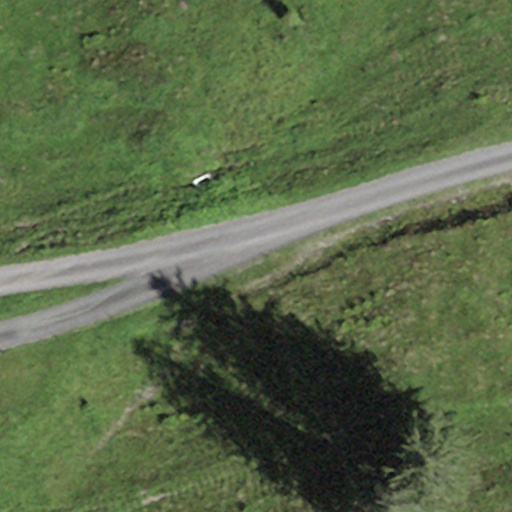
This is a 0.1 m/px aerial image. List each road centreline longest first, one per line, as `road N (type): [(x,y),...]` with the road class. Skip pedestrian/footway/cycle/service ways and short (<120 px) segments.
road 1 (track): [(194,256),(511,163)]
road 2 (track): [(0,336),(120,301),(194,256)]
road 3 (track): [(194,256),(0,283)]
